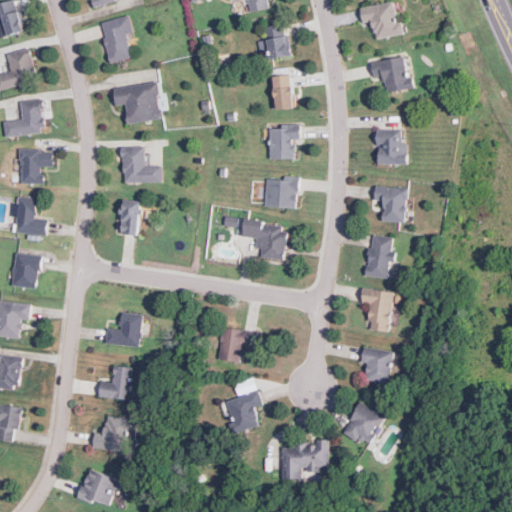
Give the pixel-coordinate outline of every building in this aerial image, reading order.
[(0,19),(0,28),(3,37),(25,30),(15,0),(7,0),(0,2),(0,6),(4,18),(0,19)] [(273,7),(271,0),(248,0),(251,11),(273,7)] [(377,39),(402,33),(396,0),(361,7),(364,23),(373,21),(377,39)] [(102,21),(111,62),(132,57),(127,33),(134,32),(130,15),(102,21)] [(292,55),(285,23),(267,26),(270,38),(259,40),(261,55),(270,53),(271,58),(292,55)] [(12,71),(0,73),(0,87),(38,81),(32,48),(8,52),(12,71)] [(415,88),(414,76),(407,77),(405,56),(372,60),(374,77),(385,76),(387,92),(415,88)] [(293,74),(274,75),(275,96),(271,97),(271,109),(295,108),(293,74)] [(129,123),(163,118),(158,82),(115,87),(117,105),(126,103),(129,123)] [(6,135),(47,131),(43,99),(21,101),(23,119),(5,120),(6,135)] [(296,158),(296,139),(302,139),(301,122),(283,123),(283,128),(270,128),(271,158),(296,158)] [(401,129),(379,129),(378,163),(408,164),(408,143),(401,143),(401,129)] [(145,146),(123,146),(124,182),(163,181),(163,165),(146,165),(145,146)] [(54,149),(22,149),(21,183),(44,183),(44,166),(54,166),(54,149)] [(266,206),(298,207),(300,178),(267,176),(266,206)] [(408,187),(376,186),(376,199),(384,200),(383,221),(406,222),(408,187)] [(17,231),(48,235),(50,219),(37,218),(39,198),(16,195),(14,216),(18,217),(17,231)] [(140,234),(141,200),(123,199),(121,234),(140,234)] [(285,259),(289,225),(226,218),(225,225),(238,226),(237,234),(258,237),(257,247),(263,248),(262,257),(285,259)] [(367,275),(395,278),(398,250),(392,249),(393,236),(372,234),(367,275)] [(42,254),(16,252),(13,285),(39,287),(42,254)] [(394,290),(364,287),(363,302),(372,303),(370,329),(390,331),(394,290)] [(32,303),(0,299),(0,335),(22,338),(24,318),(31,319),(32,303)] [(106,343),(141,346),(142,334),(148,335),(149,323),(143,322),(144,314),(122,312),(120,329),(108,327),(106,343)] [(241,362),(243,345),(256,346),(258,331),(223,326),(219,359),(241,362)] [(390,383),(394,351),(364,346),(362,362),(368,363),(366,379),(390,383)] [(0,387),(19,389),(23,356),(1,354),(1,361),(0,361),(0,387)] [(102,381),(100,396),(130,400),(134,367),(115,365),(113,382),(102,381)] [(257,389),(254,377),(236,383),(240,394),(257,389)] [(264,404),(259,390),(221,402),(226,416),(232,414),(237,432),(261,425),(256,407),(264,404)] [(343,432),(360,442),(363,438),(371,443),(387,418),(362,402),(343,432)] [(24,406),(0,403),(0,420),(1,421),(0,429),(0,438),(14,440),(15,429),(21,429),(24,406)] [(107,416),(105,433),(96,432),(94,447),(134,452),(138,420),(107,416)] [(284,447),(284,478),(303,478),(303,467),(308,467),(308,471),(322,471),(322,467),(331,467),(330,439),(318,439),(318,443),(297,443),(297,447),(284,447)] [(110,505),(121,479),(91,468),(79,497),(93,503),(95,499),(110,505)]
